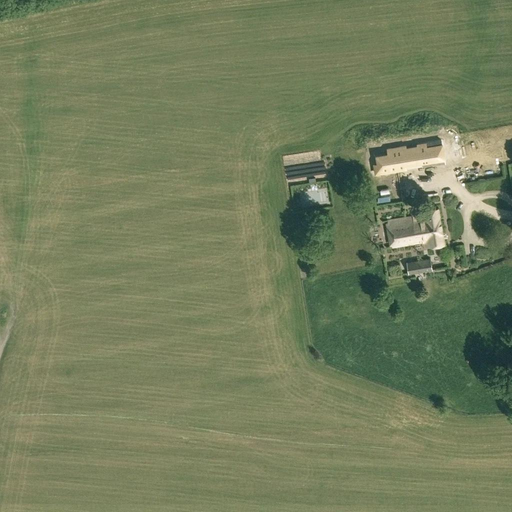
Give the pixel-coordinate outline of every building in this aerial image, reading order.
[(370,154),(371,160),(360,163),(362,169),(357,170),(359,179),(389,172),(387,162),(403,158),(405,168),(428,163),(423,141),(399,147),(400,150),(388,152),(388,150),(370,154)] [(321,207),(331,206),(329,194),(320,195),(321,207)] [(424,210),(424,214),(428,236),(429,245),(444,243),(437,207),(424,210)] [(425,237),(428,236),(424,214),(386,221),(390,247),(426,241),(425,237)] [(430,258),(407,262),(409,273),(432,269),(430,258)]
